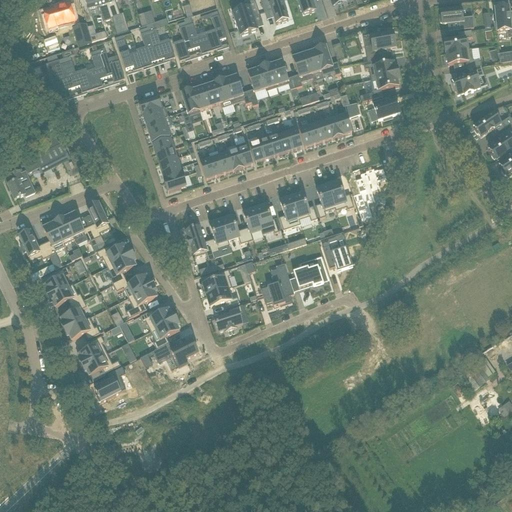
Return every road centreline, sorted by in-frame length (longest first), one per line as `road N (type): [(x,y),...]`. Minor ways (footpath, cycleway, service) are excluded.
road 1 (residential): [(128,95),(416,0)]
road 2 (residential): [(447,121),(166,211)]
road 3 (residential): [(72,443),(32,430),(33,364),(0,272)]
road 4 (residential): [(199,313),(221,353),(347,300)]
road 5 (residential): [(116,184),(77,116),(128,95)]
road 6 (residential): [(447,121),(428,79),(416,0)]
road 7 (residential): [(0,230),(116,184)]
road 8 (residential): [(199,313),(186,316),(124,226)]
road 9 (residential): [(166,211),(128,95)]
